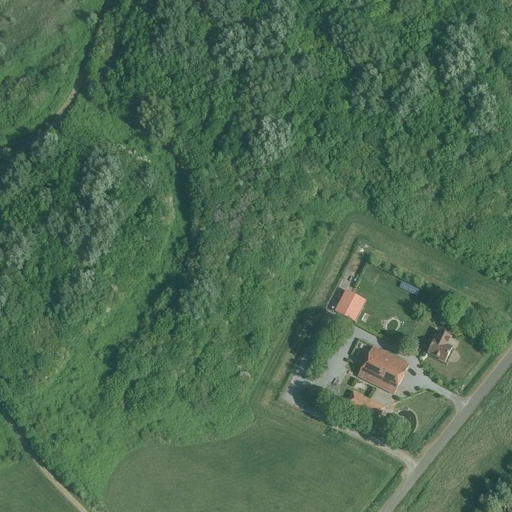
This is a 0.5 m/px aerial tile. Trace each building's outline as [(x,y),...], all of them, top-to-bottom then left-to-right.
[(417,295),(420,288),(404,280),(401,287),(417,295)] [(346,292),(335,313),(355,323),(366,302),(346,292)] [(451,338),(444,335),(439,332),(428,354),(445,362),(451,349),(447,346),(451,338)] [(409,366),(398,360),(372,348),(358,377),(394,396),(409,366)] [(347,406),(378,422),(384,409),(353,394),(347,406)]
